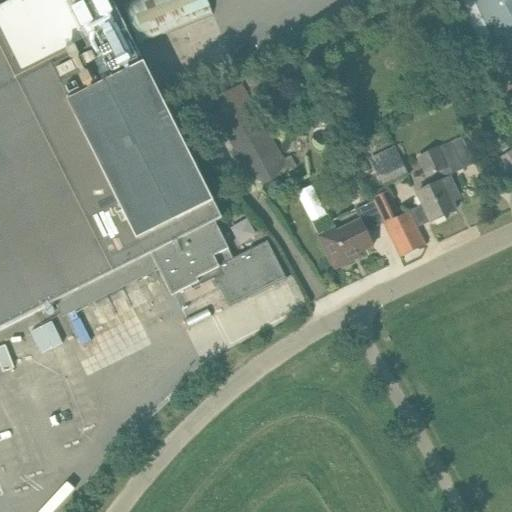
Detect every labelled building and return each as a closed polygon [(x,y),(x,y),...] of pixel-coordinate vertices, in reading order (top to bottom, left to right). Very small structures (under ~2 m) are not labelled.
[(0,0),(0,330),(57,303),(64,317),(159,269),(172,296),(199,283),(200,286),(215,279),(230,307),(287,279),(268,241),(233,258),(217,224),(224,221),(114,0),(14,0),(0,7),(0,0)] [(137,46),(214,15),(208,0),(133,0),(121,5),(137,46)] [(511,0),(474,0),(505,65),(502,66),(511,87),(511,86),(511,0)] [(292,156),(286,159),(243,83),(208,103),(216,117),(220,115),(224,123),(221,125),(258,190),(299,167),(292,156)] [(434,187),(419,194),(431,222),(456,210),(451,198),(458,195),(448,175),(463,168),(451,143),(418,158),(428,177),(429,177),(434,187)] [(371,158),(383,185),(408,174),(395,147),(371,158)] [(499,173),(504,182),(511,177),(511,150),(498,159),(504,170),(499,173)] [(481,178),(476,180),(476,185),(480,188),(484,186),(485,181),(481,178)] [(388,192),(374,199),(386,223),(385,224),(401,257),(423,246),(426,245),(409,213),(403,216),(401,211),(398,212),(388,192)] [(321,236),(335,269),(360,256),(358,253),(373,246),(361,219),(336,231),(335,229),(321,236)] [(52,320),(30,330),(39,352),(62,342),(52,320)]
